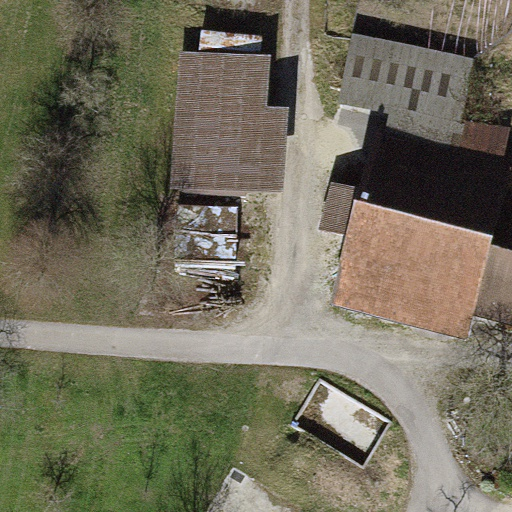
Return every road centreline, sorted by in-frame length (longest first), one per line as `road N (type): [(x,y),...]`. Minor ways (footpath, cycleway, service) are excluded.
road 1 (unclassified): [(423,511),(432,461),(418,416),(389,373),(355,356),(0,331)]
road 2 (track): [(287,0),(311,352)]
road 3 (track): [(511,366),(355,356)]
